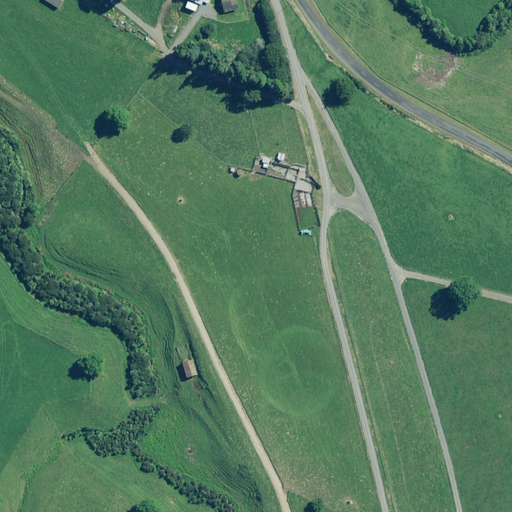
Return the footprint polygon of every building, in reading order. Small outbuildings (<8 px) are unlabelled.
[(63,0),(43,0),(59,9),(63,0)] [(230,1),(229,0),(223,0),(221,0),(224,12),(239,9),(237,0),(230,1)] [(198,6),(188,2),(186,8),(195,12),(198,6)] [(285,162),(286,154),(278,153),(277,161),(285,162)] [(271,157),(262,155),(261,162),(264,162),(263,168),(269,169),(271,157)] [(197,376),(192,358),(181,361),(186,379),(197,376)]
